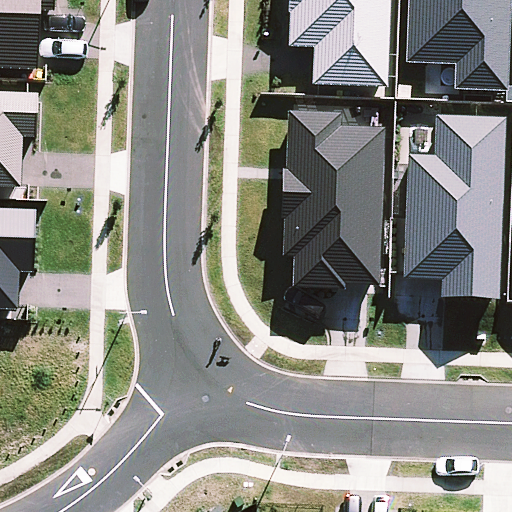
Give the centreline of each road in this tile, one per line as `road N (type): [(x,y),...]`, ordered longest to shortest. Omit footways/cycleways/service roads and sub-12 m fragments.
road 1 (residential): [(169,0),(165,245),(180,340),(205,376)]
road 2 (residential): [(511,425),(317,418),(235,399),(205,376)]
road 3 (residential): [(205,376),(113,472),(60,511)]
